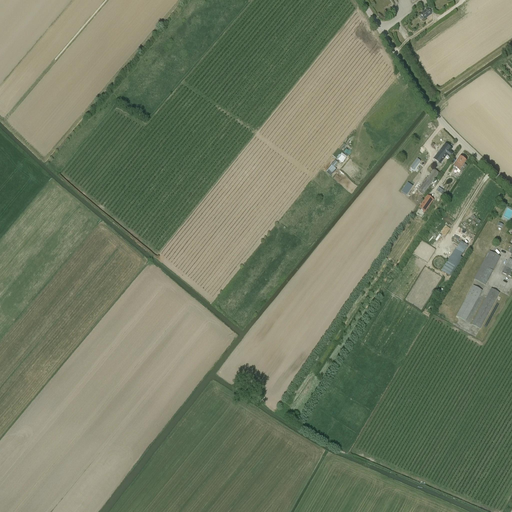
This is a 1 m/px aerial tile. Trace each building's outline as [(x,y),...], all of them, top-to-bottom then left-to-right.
[(432,15),(435,12),(431,7),(428,9),(420,14),(424,21),(432,15)] [(445,145),(439,153),(445,157),(449,160),(454,154),(450,151),(451,149),(445,145)] [(341,152),(336,158),(342,163),(347,157),(341,152)] [(439,153),(434,160),(440,164),(445,157),(439,153)] [(464,169),(466,166),(464,164),(466,161),(460,157),(453,168),(456,171),(457,169),(462,172),(464,169)] [(331,176),(337,169),(335,168),(339,163),(335,160),(325,172),(331,176)] [(439,174),(434,170),(419,190),(424,194),(439,174)] [(407,196),(413,187),(408,183),(401,192),(407,196)] [(422,210),(425,212),(433,200),(427,196),(426,197),(419,208),(422,210)] [(461,241),(456,249),(462,253),(463,253),(468,246),(461,241)] [(460,257),(463,253),(462,253),(456,249),(442,271),(453,278),(464,260),(460,257)] [(490,251),(474,280),(485,285),(501,257),(490,251)] [(511,259),(509,259),(502,273),(511,278),(511,259)] [(473,285),(456,316),(466,322),(483,291),(473,285)] [(491,288),(472,325),(480,329),(500,293),(491,288)]
